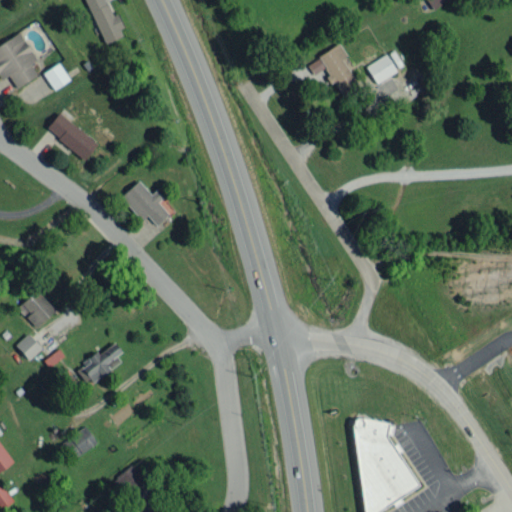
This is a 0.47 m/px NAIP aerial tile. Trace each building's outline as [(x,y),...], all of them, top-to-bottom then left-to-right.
[(124,34),(115,13),(111,15),(104,0),(84,0),(104,43),(124,34)] [(427,0),(433,9),(445,0),(427,0)] [(36,59),(18,31),(0,43),(0,77),(1,79),(8,75),(16,87),(36,74),(29,63),(36,59)] [(356,82),(341,58),(346,55),(339,43),(306,63),(313,74),(323,68),(338,93),(356,82)] [(395,70),(385,53),(364,66),(375,83),(395,70)] [(53,89),(69,79),(58,62),(42,72),(53,89)] [(83,159),(96,143),(58,112),(45,128),(83,159)] [(168,213),(153,198),(154,197),(137,179),(119,196),(141,221),(147,215),(155,225),(168,213)] [(16,307),(35,327),(54,309),(35,289),(16,307)] [(40,348),(27,333),(14,344),(27,359),(40,348)] [(123,359),(111,342),(80,364),(92,381),(123,359)] [(418,485),(398,452),(397,442),(391,443),(386,435),(392,432),(391,428),(384,417),(351,421),(361,511),(376,511),(389,505),(400,503),(400,496),(418,485)] [(96,445),(86,427),(55,443),(65,461),(96,445)] [(0,469),(12,461),(0,444),(0,469)] [(0,507),(12,501),(2,484),(0,484),(0,507)]
